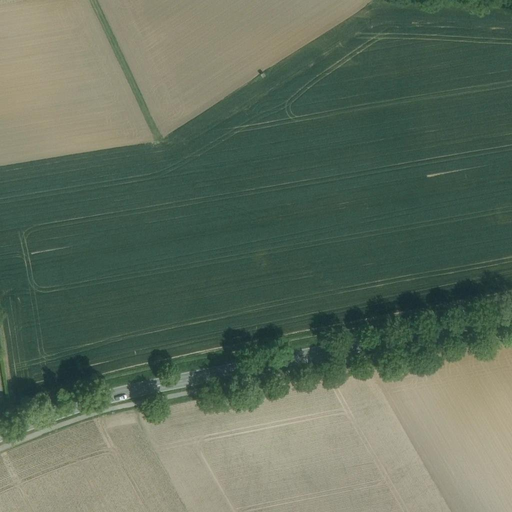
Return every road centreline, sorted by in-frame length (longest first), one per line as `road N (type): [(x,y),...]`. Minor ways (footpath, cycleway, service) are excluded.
road 1 (secondary): [(511,314),(120,393),(0,435)]
road 2 (track): [(95,0),(153,124)]
